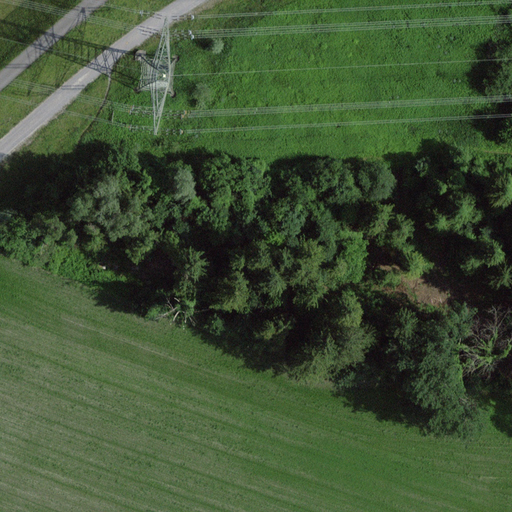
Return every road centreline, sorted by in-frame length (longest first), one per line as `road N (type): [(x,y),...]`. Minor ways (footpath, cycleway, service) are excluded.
road 1 (track): [(0,158),(130,45),(202,0)]
road 2 (track): [(100,0),(0,85)]
